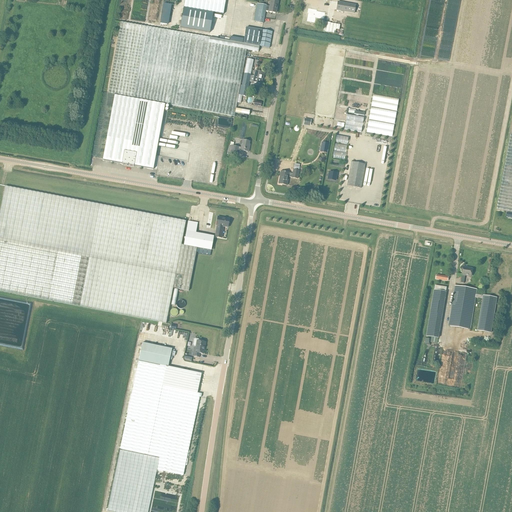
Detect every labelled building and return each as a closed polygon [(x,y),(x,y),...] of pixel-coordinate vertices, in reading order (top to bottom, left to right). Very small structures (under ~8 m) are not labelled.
[(184,8),(180,28),(209,33),(213,13),(223,15),(225,0),(184,0),(183,8),(184,8)] [(269,12),(276,13),(278,2),(271,0),(270,6),(257,4),(253,22),(263,24),(265,11),(269,12)] [(355,4),(338,1),(336,8),(353,12),(355,4)] [(170,5),(164,4),(160,24),(166,25),(167,20),(166,20),(168,13),(169,13),(170,5)] [(317,10),(308,8),(307,13),(308,13),(307,21),(315,22),(316,18),(324,19),(325,13),(317,11),(317,10)] [(104,150),(103,160),(153,169),(165,107),(167,107),(167,105),(235,117),(235,113),(240,114),(239,115),(240,115),(239,118),(247,119),(247,116),(244,115),(244,114),(249,115),(250,111),(236,109),(237,103),(239,95),(243,73),(247,50),(243,49),(244,43),(243,43),(241,42),(230,41),(229,40),(224,40),(219,39),(215,38),(186,33),(120,22),(107,94),(114,95),(104,150)] [(323,31),(322,32),(339,35),(340,25),(324,22),(323,31)] [(246,28),(244,43),(243,49),(247,50),(254,51),(259,52),(259,46),(269,48),(272,32),(246,28)] [(255,71),(254,76),(253,82),(257,83),(258,83),(261,84),(262,77),(263,77),(264,73),(259,72),(255,71)] [(373,94),(371,106),(397,111),(399,99),(373,94)] [(371,107),(369,119),(394,124),(397,112),(371,107)] [(347,115),(344,129),(361,132),(364,118),(347,115)] [(369,120),(367,132),(392,136),(394,124),(369,120)] [(511,134),(497,209),(511,212),(511,134)] [(336,135),(335,143),(347,145),(348,138),(336,135)] [(234,143),(230,142),(228,154),(237,156),(238,150),(249,152),(249,147),(249,146),(250,142),(242,140),(241,148),(238,147),(233,146),(234,143)] [(186,159),(188,143),(179,142),(179,146),(160,144),(159,146),(161,146),(160,156),(186,159)] [(322,143),(320,152),(327,153),(328,144),(322,143)] [(347,146),(335,144),(332,159),(344,161),(347,146)] [(351,162),(348,181),(347,186),(361,188),(365,164),(351,162)] [(292,178),(297,179),(299,171),(293,170),(293,174),(289,173),(281,172),(279,178),(280,178),(279,184),(278,184),(287,185),(289,177),(292,178)] [(329,172),(328,179),(335,181),(337,173),(329,172)] [(5,186),(0,211),(0,291),(166,323),(173,288),(189,291),(196,252),(210,255),(213,236),(196,233),(198,223),(188,221),(184,245),(181,245),(186,221),(5,186)] [(218,217),(216,225),(217,225),(215,237),(222,238),(223,227),(228,228),(229,219),(225,218),(225,219),(223,218),(218,217)] [(471,277),(473,269),(463,267),(462,275),(461,283),(464,283),(465,276),(471,277)] [(455,286),(454,291),(448,326),(470,330),(475,298),(483,299),(478,331),(491,333),(497,298),(483,295),(483,296),(476,295),(477,290),(455,286)] [(434,290),(433,295),(427,336),(438,338),(446,292),(434,290)] [(194,345),(196,346),(195,349),(194,348),(192,356),(199,357),(199,353),(203,354),(202,354),(204,347),(205,342),(199,341),(199,340),(199,339),(195,338),(194,339),(193,344),(194,345)] [(120,449),(107,511),(108,511),(147,511),(156,474),(157,470),(183,476),(186,463),(199,397),(201,398),(201,394),(200,394),(197,393),(201,374),(199,374),(168,367),(172,349),(142,343),(139,361),(120,449)]
